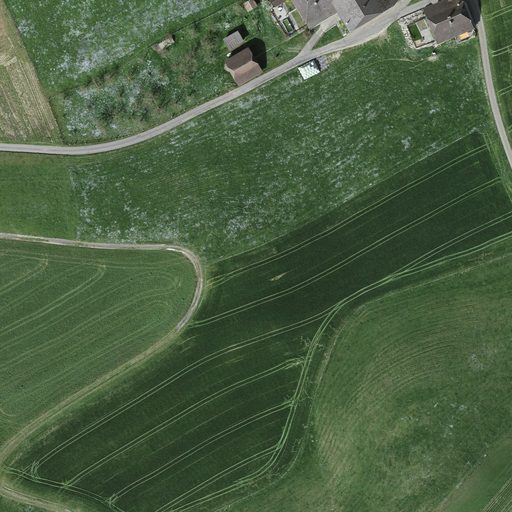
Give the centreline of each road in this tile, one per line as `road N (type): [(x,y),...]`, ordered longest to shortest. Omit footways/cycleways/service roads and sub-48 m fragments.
road 1 (track): [(0,451),(178,327),(197,294),(195,266),(182,250),(0,235)]
road 2 (unclassified): [(0,145),(91,147),(153,132),(360,35),(405,0)]
